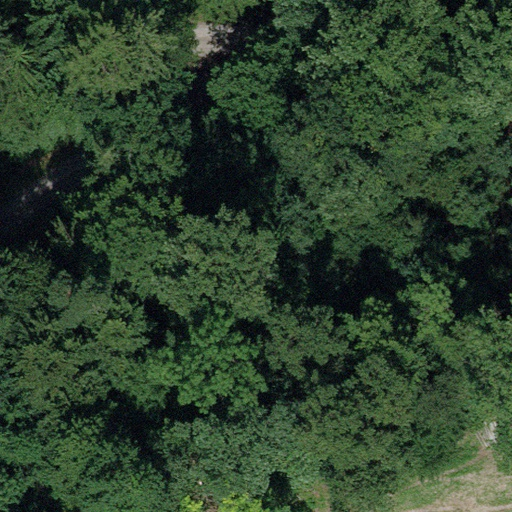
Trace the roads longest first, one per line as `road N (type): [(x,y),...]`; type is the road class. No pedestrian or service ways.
road 1 (track): [(511,58),(319,39),(0,64)]
road 2 (track): [(0,278),(319,39)]
